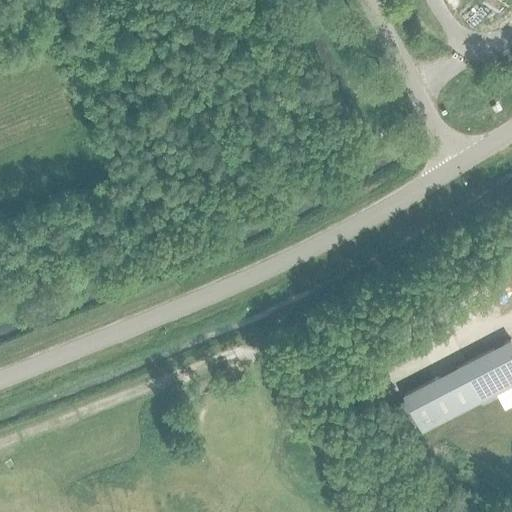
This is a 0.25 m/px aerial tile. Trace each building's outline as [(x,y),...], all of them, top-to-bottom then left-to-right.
[(53,95),(67,89),(49,50),(36,56),(53,95)] [(10,63),(0,66),(0,81),(10,111),(25,106),(10,63)] [(93,189),(108,183),(91,139),(75,145),(93,189)] [(52,208),(68,202),(49,155),(34,161),(52,208)] [(0,175),(0,197),(5,220),(20,216),(11,173),(0,175)] [(511,384),(511,343),(510,340),(404,395),(422,431),(478,402),(511,384)] [(366,372),(383,364),(373,341),(356,349),(366,372)]
